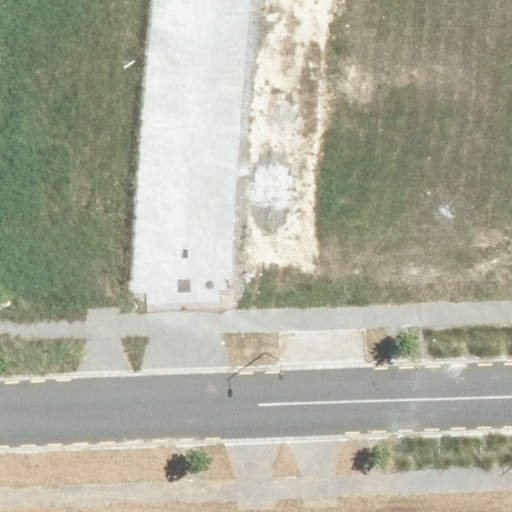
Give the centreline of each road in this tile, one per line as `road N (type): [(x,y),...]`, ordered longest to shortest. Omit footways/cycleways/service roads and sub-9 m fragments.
road 1 (residential): [(202,0),(194,70),(199,408)]
road 2 (residential): [(199,408),(511,399)]
road 3 (residential): [(0,415),(199,408)]
